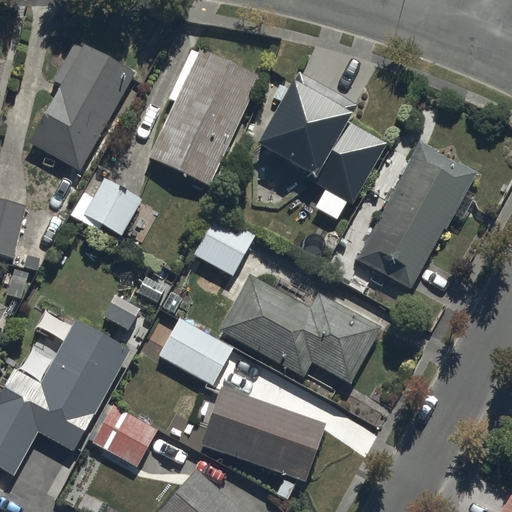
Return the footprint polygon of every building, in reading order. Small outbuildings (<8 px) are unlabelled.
[(26,142),(78,171),(134,71),(83,42),(26,142)] [(149,161),(210,188),(259,76),(198,49),(149,161)] [(253,146),(351,204),(391,137),(293,78),(253,146)] [(354,260),(411,291),(476,174),(419,142),(354,260)] [(77,223),(113,245),(141,197),(105,176),(77,223)] [(0,256),(13,260),(25,206),(0,200),(0,256)] [(216,213),(192,254),(232,275),(254,234),(216,213)] [(36,273),(49,240),(50,237),(36,232),(29,249),(25,247),(18,266),(36,273)] [(248,276),(218,331),(302,378),(310,364),(349,385),(381,327),(316,291),(306,307),(248,276)] [(177,315),(154,356),(210,387),(233,346),(177,315)] [(35,432),(71,451),(127,348),(76,320),(41,384),(11,368),(0,388),(0,471),(10,477),(35,432)] [(199,444),(306,481),(326,424),(218,387),(199,444)] [(91,444),(137,467),(156,430),(114,408),(91,444)] [(156,511),(241,511),(192,471),(156,511)]
